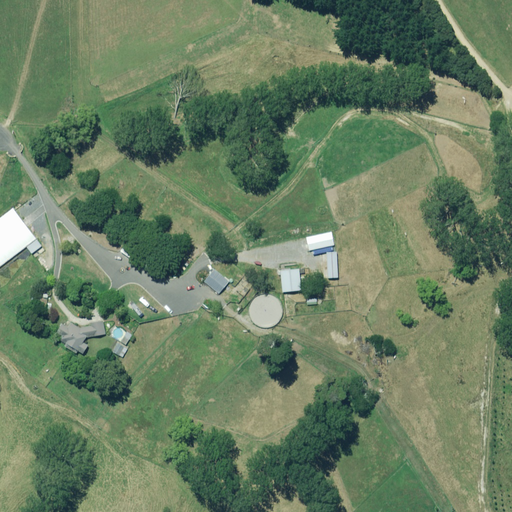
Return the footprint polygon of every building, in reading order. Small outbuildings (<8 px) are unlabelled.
[(42,246),(38,240),(28,247),(33,253),(42,246)] [(86,245),(83,249),(92,256),(95,252),(86,245)] [(339,277),(338,252),(328,252),(329,278),(339,277)] [(230,281),(215,269),(205,282),(220,293),(230,281)] [(302,291),(300,269),(281,271),(283,292),(302,291)] [(105,335),(104,321),(91,323),(91,326),(80,328),(72,323),(69,328),(63,324),(58,333),(63,336),(61,340),(84,354),(89,345),(84,342),(87,337),(105,335)] [(131,336),(127,333),(121,341),(126,344),(131,336)] [(129,349),(118,343),(113,352),(125,358),(129,349)]
